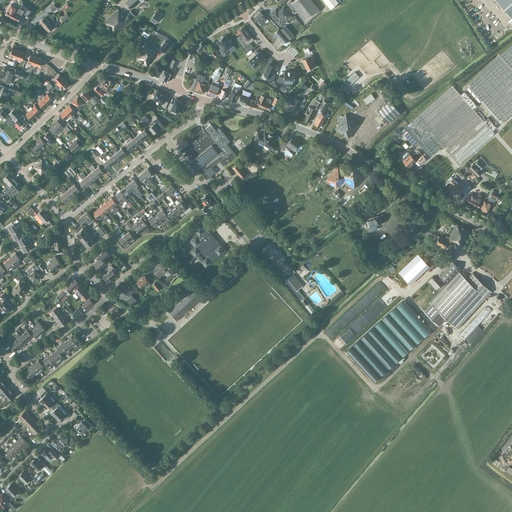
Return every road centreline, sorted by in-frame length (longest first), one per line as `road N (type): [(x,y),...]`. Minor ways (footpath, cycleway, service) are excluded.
road 1 (tertiary): [(511,241),(326,139),(202,99)]
road 2 (residential): [(6,154),(96,64)]
road 3 (residential): [(11,372),(104,293)]
